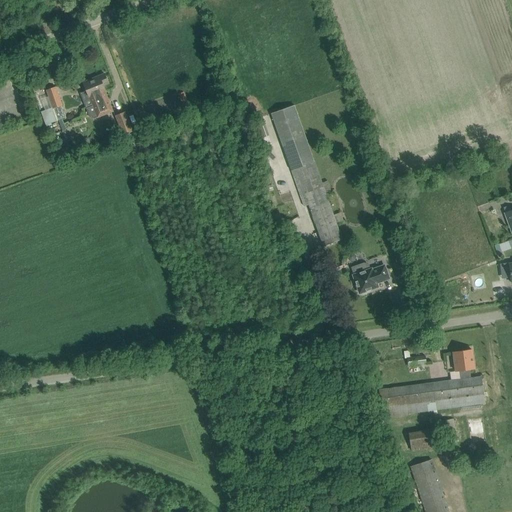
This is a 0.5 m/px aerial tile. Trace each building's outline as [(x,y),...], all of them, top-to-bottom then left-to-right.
[(80,93),(86,107),(92,105),(99,102),(98,98),(99,97),(98,93),(105,90),(103,85),(108,83),(105,74),(93,78),(94,80),(83,84),(86,90),(80,93)] [(46,90),(50,99),(53,109),(62,105),(56,87),(46,90)] [(92,105),(86,107),(90,117),(93,119),(97,117),(97,118),(114,112),(105,90),(98,93),(99,97),(98,98),(99,102),(92,105)] [(179,94),(182,103),(187,101),(183,92),(179,94)] [(328,181),(322,183),(294,105),(271,113),(304,206),(308,205),(323,246),(342,240),(325,193),(331,191),(328,181)] [(496,110),(384,140),(392,170),(447,155),(446,151),(503,135),(496,110)] [(115,116),(125,141),(135,137),(125,112),(115,116)] [(511,203),(511,204),(503,207),(505,212),(511,234),(511,203)] [(294,226),(287,228),(293,246),(295,246),(300,244),(294,226)] [(494,246),(499,258),(504,256),(500,244),(494,246)] [(351,267),(354,276),(353,276),(353,278),(352,279),(354,283),(355,284),(359,294),(362,293),(363,294),(367,292),(367,291),(377,287),(376,284),(388,279),(383,265),(371,269),(370,267),(369,266),(368,264),(367,264),(366,263),(363,263),(351,267)] [(460,379),(383,390),(379,390),(381,400),(383,417),(485,403),(481,376),(471,378),(470,369),(475,369),(472,350),(453,352),(456,371),(459,371),(460,379)] [(407,358),(408,366),(426,364),(425,356),(410,358),(407,358)] [(441,422),(448,457),(456,456),(454,442),(458,441),(454,420),(441,422)] [(403,434),(406,451),(428,447),(426,430),(403,434)] [(411,467),(425,511),(448,511),(432,460),(411,467)]
